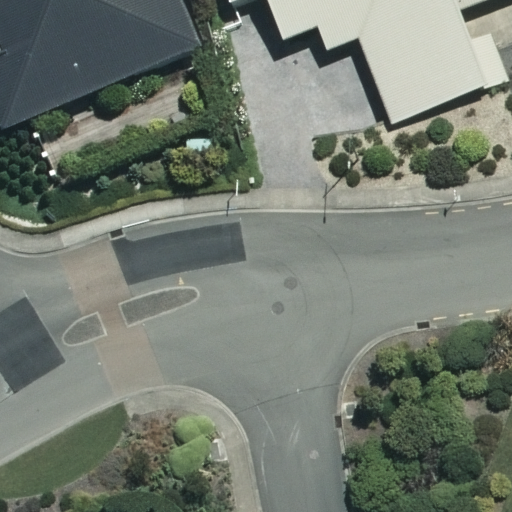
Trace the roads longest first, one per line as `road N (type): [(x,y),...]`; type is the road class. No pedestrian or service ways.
road 1 (residential): [(15,370),(116,314),(275,280)]
road 2 (residential): [(275,280),(511,258)]
road 3 (residential): [(275,280),(313,511)]
